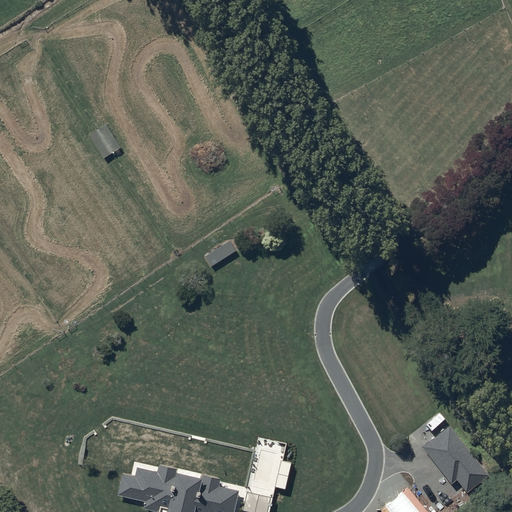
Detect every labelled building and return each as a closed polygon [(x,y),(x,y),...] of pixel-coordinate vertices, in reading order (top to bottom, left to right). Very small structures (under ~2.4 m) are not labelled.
[(120,147),(106,124),(89,135),(104,158),(120,147)] [(236,250),(230,240),(205,256),(211,266),(236,250)] [(441,415),(428,399),(413,410),(425,427),(441,415)] [(488,474),(449,424),(422,446),(451,483),(457,479),(467,491),(488,474)] [(157,471),(137,466),(134,475),(122,473),(118,494),(145,500),(143,508),(156,510),(155,511),(234,511),(239,490),(219,484),(220,477),(160,464),(157,471)]
